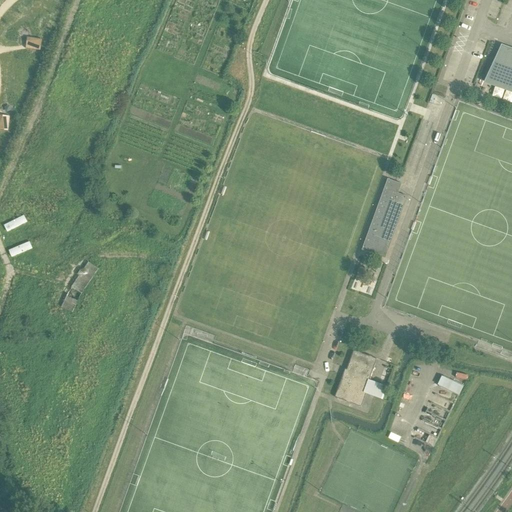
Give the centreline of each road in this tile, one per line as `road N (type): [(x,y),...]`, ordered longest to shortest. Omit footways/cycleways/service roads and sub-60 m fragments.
road 1 (track): [(0,179),(68,0)]
road 2 (track): [(161,156),(224,0)]
